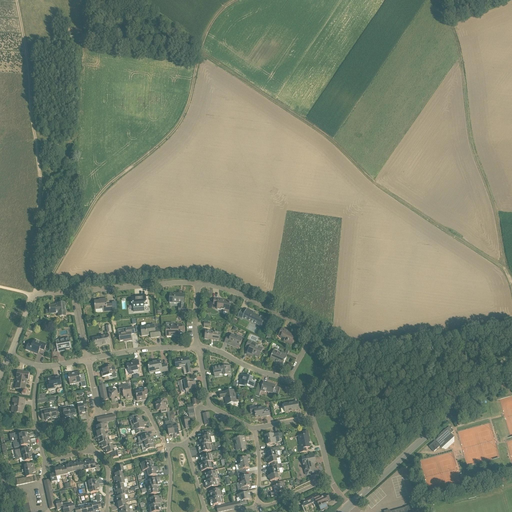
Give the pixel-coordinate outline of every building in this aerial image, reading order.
[(184,297),(179,296),(179,295),(170,294),(170,303),(179,303),(179,308),(178,312),(185,312),(185,308),(183,308),(183,304),(184,304),(184,297)] [(144,303),(147,302),(146,296),(139,297),(140,298),(131,298),(132,304),(133,304),(133,308),(145,307),(144,303)] [(112,304),(107,305),(106,299),(102,300),(103,301),(95,302),(95,310),(103,309),(104,312),(112,312),(112,304)] [(230,303),(223,301),(223,300),(215,299),(214,304),(218,305),(217,309),(223,310),(223,312),(229,313),(230,303)] [(65,303),(58,304),(58,305),(49,306),(50,314),(59,314),(59,317),(66,316),(65,303)] [(265,319),(253,314),(254,312),(247,309),(245,312),(241,310),(238,316),(242,319),(243,318),(261,327),(265,319)] [(159,330),(155,330),(154,325),(141,327),(142,336),(151,335),(151,338),(160,337),(159,330)] [(182,325),(173,325),(173,327),(166,327),(167,336),(179,336),(178,331),(182,331),(182,325)] [(131,334),(135,334),(134,327),(128,328),(125,329),(126,333),(119,334),(120,342),(126,340),(127,342),(132,341),(131,334)] [(295,336),(287,332),(286,335),(283,334),(285,330),(282,329),(278,336),(287,340),(286,342),(284,341),(283,342),(286,344),(291,346),(290,348),(294,341),(293,340),(295,336)] [(220,332),(206,330),(205,339),(219,341),(220,332)] [(239,347),(243,337),(237,335),(236,336),(232,334),(230,338),(228,337),(225,343),(232,346),(232,344),(239,347)] [(109,335),(93,339),(95,347),(110,344),(109,335)] [(71,343),(70,343),(69,340),(69,339),(56,341),(56,343),(57,346),(58,350),(58,352),(63,351),(63,349),(72,348),(71,343)] [(47,345),(38,341),(38,343),(34,342),(33,345),(29,343),(26,350),(34,353),(35,351),(39,352),(40,349),(44,351),(47,345)] [(263,349),(255,346),(256,344),(249,341),(246,347),(249,349),(247,355),(251,356),(252,354),(259,358),(263,349)] [(287,356),(281,353),(281,355),(273,352),(270,360),(278,363),(278,364),(283,366),(287,356)] [(189,360),(186,360),(186,359),(175,361),(177,368),(183,367),(184,374),(191,373),(190,366),(189,360)] [(138,367),(140,367),(139,360),(135,361),(136,363),(127,365),(128,369),(129,376),(134,375),(133,372),(139,371),(138,367)] [(167,364),(162,365),(160,360),(155,361),(155,362),(149,364),(149,367),(148,367),(150,374),(155,372),(156,375),(161,374),(161,373),(168,371),(167,364)] [(116,373),(115,367),(112,368),(112,366),(108,366),(109,368),(101,370),(102,377),(112,375),(112,373),(116,373)] [(230,366),(226,367),(222,368),(222,366),(213,368),(214,374),(223,373),(224,376),(228,375),(229,377),(232,377),(231,374),(232,374),(230,366)] [(30,373),(18,371),(17,378),(16,389),(23,390),(22,395),(26,395),(27,391),(25,391),(27,380),(29,380),(30,373)] [(68,374),(69,379),(70,385),(81,383),(83,383),(84,387),(86,387),(87,387),(84,374),(84,375),(80,375),(80,372),(68,374)] [(252,382),(253,378),(242,375),(241,377),(239,385),(245,387),(246,385),(249,386),(254,388),(255,383),(252,382)] [(60,377),(48,379),(49,381),(48,381),(49,382),(49,383),(47,384),(48,390),(54,388),(54,386),(61,385),(61,382),(60,377)] [(197,388),(195,382),(189,383),(189,380),(178,382),(180,392),(183,391),(182,385),(185,385),(186,394),(191,393),(191,390),(197,388)] [(263,383),(262,386),(259,385),(256,393),(260,394),(261,391),(265,392),(265,391),(273,394),(274,390),(274,391),(276,385),(270,384),(270,385),(263,383)] [(130,387),(125,388),(124,385),(121,385),(119,386),(120,392),(120,394),(123,393),(124,397),(125,397),(126,399),(132,398),(130,387)] [(115,387),(113,388),(109,388),(109,391),(110,397),(112,397),(112,401),(115,401),(118,400),(117,398),(118,398),(117,394),(117,392),(117,391),(116,389),(115,387)] [(148,393),(149,393),(148,388),(143,389),(144,391),(136,392),(138,401),(146,400),(145,395),(148,395),(148,393)] [(234,391),(220,394),(220,398),(226,397),(227,403),(226,404),(237,402),(236,402),(234,391)] [(25,401),(13,399),(12,412),(22,414),(24,405),(25,405),(25,401)] [(167,409),(165,399),(158,401),(159,403),(156,403),(157,411),(160,410),(161,414),(168,413),(167,409)] [(78,406),(80,415),(83,415),(82,414),(85,413),(84,408),(88,408),(86,401),(83,402),(83,405),(78,406)] [(299,410),(298,402),(284,405),(285,413),(299,410)] [(268,409),(265,410),(264,408),(255,409),(254,406),(250,407),(251,414),(255,414),(256,417),(262,416),(263,417),(270,416),(268,409)] [(55,407),(49,409),(50,411),(52,421),(55,420),(55,419),(58,418),(55,407)] [(49,421),(52,421),(50,411),(49,409),(41,410),(42,417),(45,416),(46,421),(49,420),(49,421)] [(144,423),(144,421),(142,421),(141,418),(138,419),(137,416),(129,418),(130,421),(132,426),(136,426),(136,425),(144,423)] [(184,419),(186,429),(189,428),(188,426),(191,426),(191,425),(197,424),(196,421),(190,422),(190,419),(189,418),(184,419)] [(173,426),(172,423),(172,421),(166,422),(167,427),(168,427),(169,435),(172,435),(172,437),(174,437),(175,437),(173,426)] [(136,435),(139,434),(147,432),(147,431),(144,432),(143,429),(145,428),(144,426),(146,425),(146,423),(144,423),(136,425),(136,426),(132,426),(133,431),(135,430),(136,434),(136,435)] [(107,424),(104,425),(96,426),(97,429),(96,430),(96,433),(97,433),(97,432),(105,431),(109,430),(107,424)] [(454,437),(451,434),(454,431),(449,427),(447,429),(446,429),(438,437),(439,438),(429,447),(434,452),(440,446),(442,448),(444,446),(449,442),(454,437)] [(310,447),(308,439),(309,439),(308,431),(303,432),(303,435),(298,436),(300,447),(298,447),(300,453),(308,451),(307,451),(306,448),(310,447)] [(144,442),(153,440),(153,439),(152,437),(150,437),(150,435),(148,435),(147,432),(139,434),(140,438),(142,437),(143,440),(141,441),(141,442),(138,443),(139,443),(144,442)] [(29,436),(27,436),(27,433),(21,434),(21,433),(19,433),(10,435),(10,438),(15,437),(16,441),(17,441),(29,439),(29,436)] [(200,446),(212,443),(211,437),(212,437),(211,433),(203,435),(204,438),(201,439),(202,441),(199,442),(200,446)] [(278,434),(273,435),(265,436),(267,445),(275,443),(275,442),(279,441),(278,434)] [(244,437),(232,440),(234,439),(237,451),(238,451),(242,450),(242,452),(247,451),(245,445),(246,445),(244,437)] [(13,442),(15,449),(22,447),(22,446),(29,445),(29,442),(30,441),(29,439),(17,441),(16,441),(13,442)] [(153,442),(155,442),(154,439),(153,439),(153,440),(144,442),(139,443),(138,443),(139,446),(145,444),(146,450),(154,448),(154,445),(153,442)] [(210,444),(212,443),(200,446),(201,448),(199,449),(200,453),(211,451),(210,446),(210,444)] [(276,457),(278,456),(277,452),(280,451),(279,447),(266,450),(267,453),(268,453),(269,458),(276,457)] [(212,462),(214,462),(212,455),(203,457),(203,459),(201,460),(202,464),(212,462)] [(313,460),(315,460),(314,455),(302,458),(304,465),(305,465),(306,471),(307,474),(310,473),(311,476),(316,475),(315,468),(314,469),(313,463),(314,463),(313,460)] [(272,466),(280,465),(280,464),(278,465),(277,459),(280,458),(280,456),(278,456),(276,457),(269,458),(266,459),(267,459),(269,464),(271,463),(272,466)] [(85,470),(85,471),(89,471),(89,473),(91,473),(89,461),(86,461),(86,463),(83,463),(85,470)] [(153,461),(152,461),(152,462),(141,465),(143,472),(157,468),(154,468),(153,461)] [(201,471),(213,469),(212,462),(202,464),(203,466),(200,467),(201,471)] [(68,474),(72,473),(72,476),(74,476),(71,463),(69,464),(69,465),(66,466),(66,467),(68,474)] [(244,469),(249,468),(248,463),(241,464),(235,466),(236,471),(237,471),(237,474),(246,472),(244,472),(244,469)] [(34,467),(33,467),(32,464),(24,466),(25,470),(22,471),(23,473),(26,472),(35,470),(34,467)] [(270,472),(271,475),(278,474),(280,473),(279,468),(280,468),(280,465),(272,466),(269,467),(268,467),(269,470),(270,472)] [(61,467),(58,467),(58,469),(55,469),(56,473),(56,472),(57,477),(60,477),(61,479),(63,479),(61,467)] [(157,468),(143,472),(146,471),(147,478),(157,475),(156,473),(158,472),(157,468)] [(217,472),(208,474),(208,477),(206,477),(207,481),(217,479),(219,479),(217,472)] [(124,480),(127,479),(127,477),(115,480),(116,483),(117,483),(117,485),(117,486),(124,484),(125,484),(124,480)] [(147,489),(158,486),(158,484),(160,483),(159,479),(148,482),(148,485),(144,486),(145,489),(147,489)] [(218,486),(217,481),(217,479),(207,481),(208,484),(205,484),(206,489),(218,486)] [(98,483),(97,483),(96,480),(88,482),(89,486),(86,486),(87,489),(99,486),(98,483)] [(243,483),(240,483),(237,484),(238,491),(243,491),(243,490),(248,489),(248,487),(250,486),(249,481),(243,483)] [(284,484),(284,481),(276,483),(277,486),(273,487),(274,493),(271,493),(272,497),(272,499),(277,498),(276,495),(279,495),(278,493),(285,491),(284,488),(285,488),(284,484)] [(160,493),(158,486),(147,489),(145,489),(142,490),(142,494),(148,492),(148,496),(160,493)] [(128,491),(128,489),(116,492),(116,495),(118,494),(118,497),(124,496),(129,495),(128,491)] [(223,496),(222,489),(210,492),(211,499),(210,499),(223,496)] [(241,498),(242,501),(246,500),(251,499),(249,492),(237,495),(238,498),(241,498)] [(328,503),(328,501),(326,498),(323,499),(322,495),(319,496),(318,493),(309,497),(310,498),(304,500),(301,501),(304,507),(316,502),(317,503),(321,511),(328,508),(326,504),(328,503)] [(98,496),(96,497),(97,501),(94,501),(91,502),(92,506),(93,511),(97,511),(99,511),(99,508),(102,508),(99,496),(98,496)] [(223,496),(210,499),(211,504),(213,503),(214,506),(223,504),(221,497),(223,496)] [(160,502),(162,501),(161,497),(149,500),(151,506),(148,507),(160,504),(160,502)] [(126,503),(129,502),(129,500),(117,503),(117,506),(119,506),(119,509),(121,508),(127,507),(126,503)]
